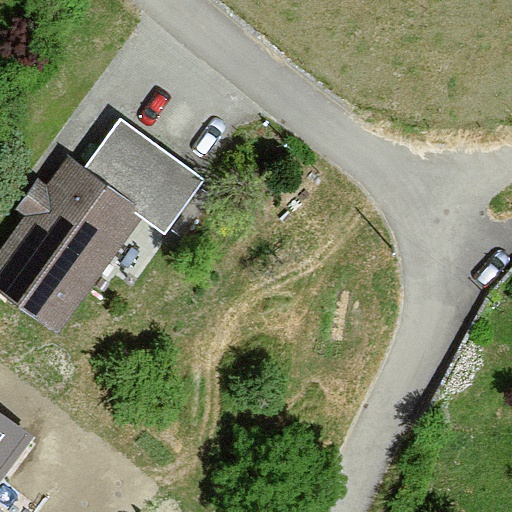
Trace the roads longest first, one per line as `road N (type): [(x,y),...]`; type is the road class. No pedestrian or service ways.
road 1 (residential): [(434,188),(440,274),(429,332),(353,511)]
road 2 (residential): [(170,0),(359,150),(434,188)]
